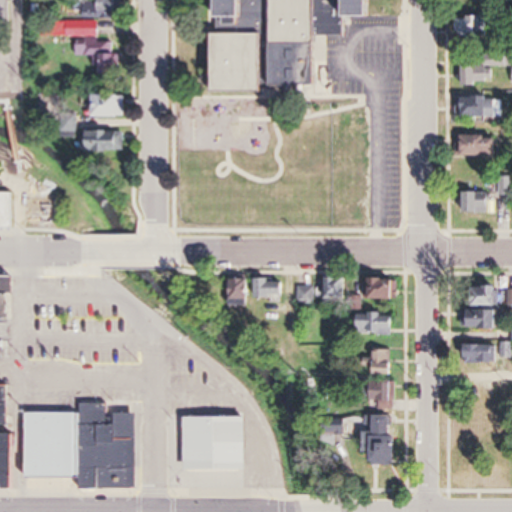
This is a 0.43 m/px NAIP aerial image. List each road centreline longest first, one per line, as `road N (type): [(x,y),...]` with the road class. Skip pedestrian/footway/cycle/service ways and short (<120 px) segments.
road 1 (tertiary): [(511,254),(152,250)]
road 2 (residential): [(427,511),(428,254)]
road 3 (residential): [(425,0),(428,254)]
road 4 (residential): [(152,250),(152,0)]
road 5 (residential): [(157,328),(157,511)]
